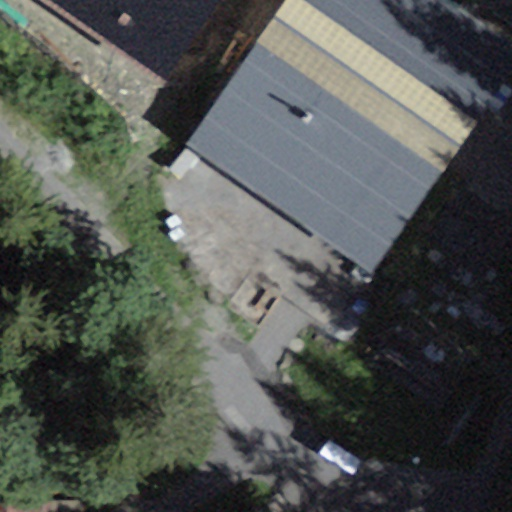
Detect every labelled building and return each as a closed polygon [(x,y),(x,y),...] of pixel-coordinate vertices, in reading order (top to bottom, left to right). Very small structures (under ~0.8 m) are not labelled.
[(504,62),(415,0),(301,0),(260,59),(426,175),(504,62)] [(260,59),(209,132),(376,248),(426,175),(260,59)] [(401,319),(379,346),(445,398),(467,371),(401,319)] [(282,511),(276,501),(257,511),(282,511)] [(0,511),(79,511),(79,502),(0,504),(0,511)]
